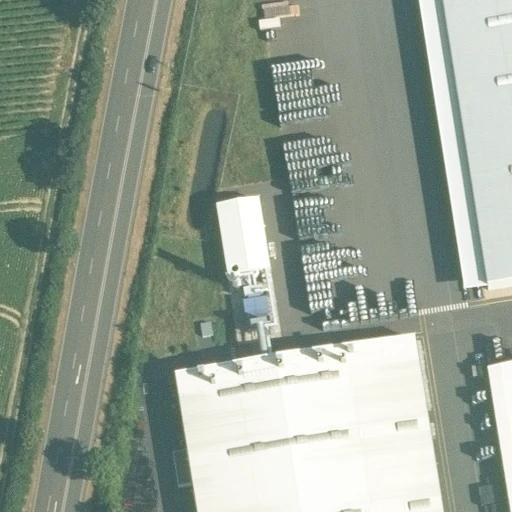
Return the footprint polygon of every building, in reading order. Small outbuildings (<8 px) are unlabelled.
[(511,0),(441,0),(488,290),(511,286),(511,0)] [(215,208),(225,281),(276,275),(266,202),(215,208)] [(441,511),(415,341),(375,348),(400,511),(441,511)] [(400,511),(375,348),(175,380),(196,511),(400,511)] [(511,511),(511,369),(488,374),(510,511),(511,511)]
